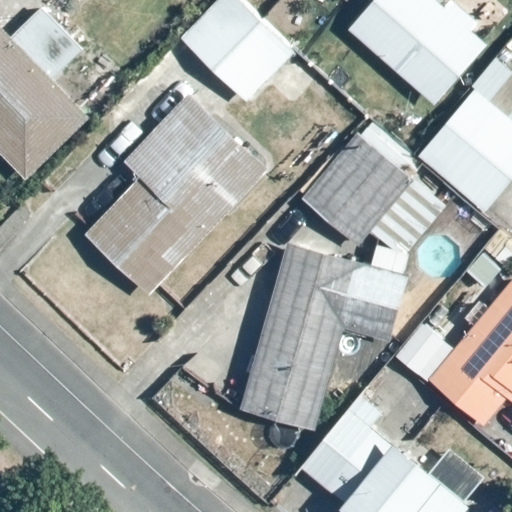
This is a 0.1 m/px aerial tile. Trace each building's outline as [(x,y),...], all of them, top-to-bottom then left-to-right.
[(51,0),(0,0),(0,93),(35,128),(108,54),(51,0)] [(387,0),(442,50),(488,0),(387,0)] [(80,148),(162,232),(280,118),(198,34),(80,148)] [(450,108),(386,56),(317,139),(381,191),(450,108)] [(511,173),(511,69),(495,56),(418,156),(485,208),(511,173)] [(413,211),(292,183),(254,350),(375,378),(413,211)] [(511,239),(444,327),(511,379),(511,239)] [(464,511),(470,506),(463,499),(481,478),(448,448),(430,469),(356,403),(301,465),(353,511),(464,511)]
